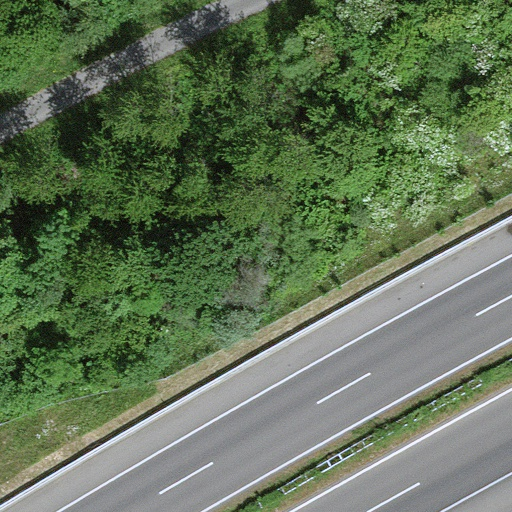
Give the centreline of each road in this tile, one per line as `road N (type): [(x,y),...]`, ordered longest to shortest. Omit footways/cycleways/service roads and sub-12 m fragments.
road 1 (motorway): [(511,296),(129,511)]
road 2 (track): [(0,127),(252,0)]
road 3 (motorway): [(368,511),(511,432)]
